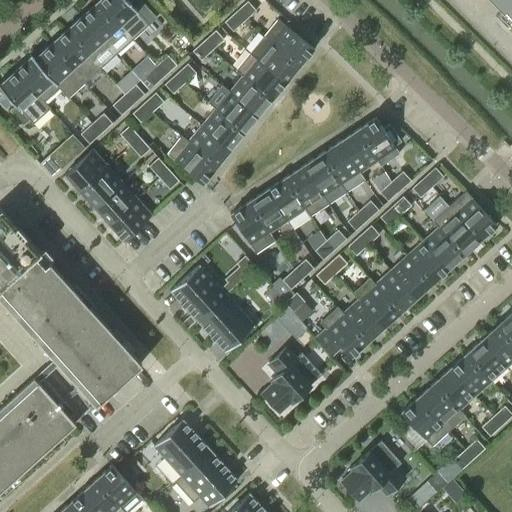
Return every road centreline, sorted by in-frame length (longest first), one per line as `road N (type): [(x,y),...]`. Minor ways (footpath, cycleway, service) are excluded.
road 1 (residential): [(0,179),(21,167),(33,174),(301,471)]
road 2 (residential): [(301,471),(511,282)]
road 3 (residential): [(505,173),(327,0)]
